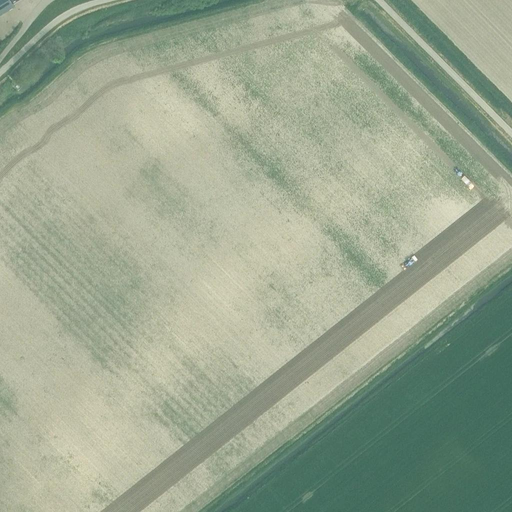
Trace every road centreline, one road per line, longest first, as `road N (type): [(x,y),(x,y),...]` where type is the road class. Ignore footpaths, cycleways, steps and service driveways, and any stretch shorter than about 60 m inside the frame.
road 1 (unclassified): [(379,0),(511,131)]
road 2 (unclassified): [(0,70),(54,20),(97,0)]
